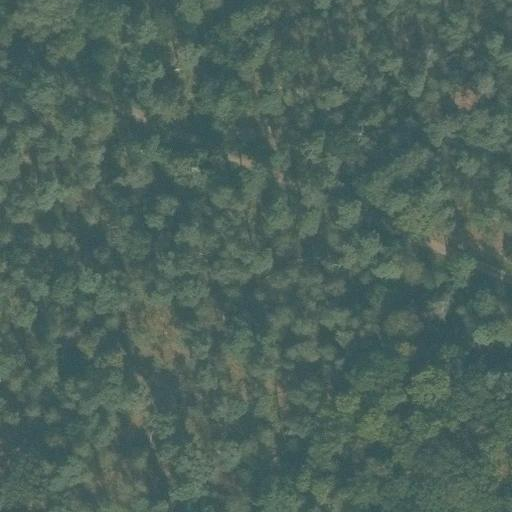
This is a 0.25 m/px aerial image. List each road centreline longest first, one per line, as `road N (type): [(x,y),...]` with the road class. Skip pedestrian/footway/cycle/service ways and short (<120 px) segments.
road 1 (track): [(0,53),(511,280)]
road 2 (track): [(12,511),(236,0)]
